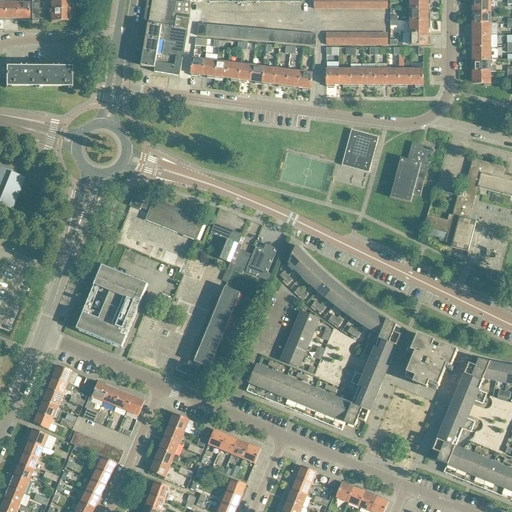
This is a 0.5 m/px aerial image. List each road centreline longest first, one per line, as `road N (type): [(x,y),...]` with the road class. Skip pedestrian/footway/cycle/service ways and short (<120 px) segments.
road 1 (unclassified): [(511,324),(292,219),(177,175)]
road 2 (residential): [(112,84),(397,123),(429,117)]
road 3 (residential): [(108,511),(162,385)]
road 4 (residential): [(285,436),(162,385)]
road 5 (residential): [(406,487),(285,436)]
road 6 (residential): [(162,385),(43,336)]
road 7 (residential): [(43,336),(81,218)]
road 8 (residential): [(429,117),(450,81),(450,0)]
road 9 (residential): [(0,45),(120,42)]
